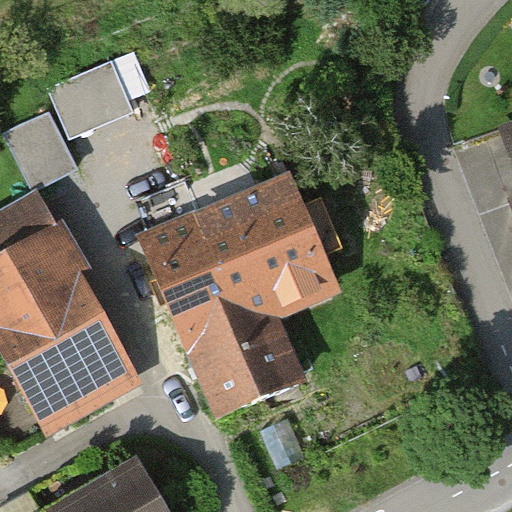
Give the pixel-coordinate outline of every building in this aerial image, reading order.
[(114,63),(50,89),(71,141),(135,115),(114,63)] [(80,173),(51,113),(5,135),(35,195),(80,173)] [(287,184),(149,242),(225,419),(302,386),(260,291),(321,264),(287,184)] [(41,205),(0,227),(0,347),(36,413),(128,362),(41,205)] [(165,511),(141,470),(68,511),(165,511)]
